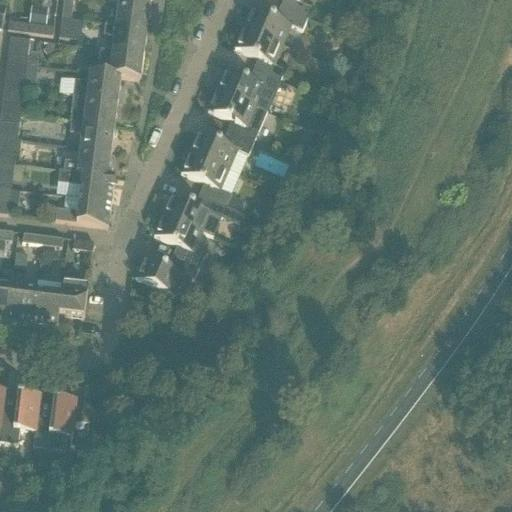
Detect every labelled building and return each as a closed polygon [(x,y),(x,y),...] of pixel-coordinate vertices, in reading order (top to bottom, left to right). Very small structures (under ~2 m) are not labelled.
[(150,0),(118,0),(118,4),(150,9),(150,0)] [(300,7),(303,0),(282,0),(288,2),(284,14),(307,23),(312,12),(300,7)] [(70,24),(73,4),(63,3),(61,23),(70,24)] [(147,34),(150,9),(118,4),(115,29),(147,34)] [(302,35),(307,23),(284,14),(279,24),(252,12),(243,33),(282,50),(291,30),(302,35)] [(68,43),(70,24),(61,23),(58,42),(68,43)] [(27,38),(28,28),(9,26),(7,35),(27,38)] [(47,40),(48,31),(28,28),(27,38),(47,40)] [(143,59),(147,34),(115,29),(115,30),(104,29),(103,39),(114,40),(112,54),(111,54),(143,59)] [(282,50),(243,33),(234,53),(262,65),(257,76),(280,86),(285,74),(274,69),(282,50)] [(9,51),(28,53),(30,44),(10,42),(9,51)] [(140,84),(143,59),(111,54),(100,53),(98,78),(109,79),(120,81),(120,82),(140,84)] [(7,67),(3,92),(24,94),(27,69),(7,67)] [(266,117),(280,86),(257,76),(252,86),(225,75),(216,95),(266,117)] [(117,106),(120,82),(120,81),(109,79),(98,78),(89,76),(88,86),(74,84),(73,101),(86,102),(117,106)] [(20,119),(24,94),(3,92),(0,117),(20,119)] [(266,117),(216,95),(207,115),(235,127),(230,138),(253,148),(266,117)] [(114,131),(117,106),(86,102),(73,101),(70,125),(82,126),(82,127),(114,131)] [(0,142),(17,144),(20,119),(0,117),(0,118),(0,142)] [(111,156),(114,131),(82,127),(82,126),(70,125),(69,137),(81,139),(79,152),(111,156)] [(248,160),(253,148),(230,138),(225,149),(198,137),(189,158),(228,174),(236,155),(248,160)] [(21,144),(17,144),(0,142),(0,167),(14,169),(15,159),(19,160),(21,144)] [(108,181),(111,156),(79,152),(78,166),(64,165),(63,175),(76,177),(82,178),(108,181)] [(228,174),(189,158),(181,178),(208,189),(203,201),(226,211),(231,199),(219,194),(228,174)] [(0,176),(13,178),(14,169),(0,167),(0,176)] [(115,181),(108,181),(82,178),(76,177),(63,175),(58,175),(57,188),(81,190),(79,203),(110,207),(112,192),(113,193),(115,181)] [(291,179),(282,196),(295,203),(303,186),(291,179)] [(0,193),(0,218),(7,220),(11,194),(0,193)] [(221,222),(226,211),(203,201),(198,211),(171,199),(162,220),(201,237),(213,242),(221,222)] [(107,232),(110,207),(79,203),(77,216),(56,213),(54,225),(107,232)] [(224,221),(241,229),(245,217),(229,210),(224,221)] [(200,239),(201,237),(162,220),(154,240),(181,252),(176,263),(199,273),(204,261),(207,258),(207,248),(206,244),(204,240),(200,239)] [(0,244),(11,246),(12,237),(12,236),(0,234),(0,244)] [(41,250),(43,240),(23,238),(22,247),(41,250)] [(61,252),(62,243),(43,240),(41,250),(61,252)] [(92,256),(93,246),(73,244),(72,254),(92,256)] [(194,285),(199,273),(176,263),(171,274),(144,262),(135,283),(154,291),(174,300),(182,280),(194,285)] [(0,323),(6,325),(10,293),(12,278),(0,276),(0,323)] [(83,322),(87,291),(61,288),(60,299),(61,300),(58,319),(83,322)] [(31,328),(35,296),(10,293),(6,325),(31,328)] [(57,331),(58,319),(61,300),(60,299),(35,296),(31,328),(57,331)] [(0,447),(17,449),(19,434),(35,436),(37,423),(40,398),(18,395),(14,420),(1,418),(0,425),(0,447)] [(50,425),(37,423),(35,436),(33,444),(32,451),(69,456),(76,403),(53,400),(50,425)] [(0,507),(7,509),(9,488),(0,487),(0,507)]
